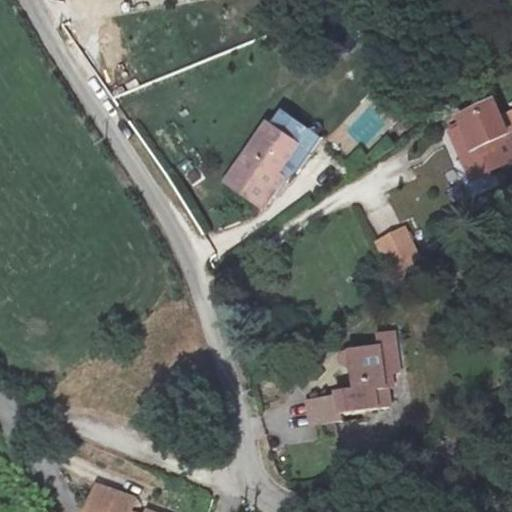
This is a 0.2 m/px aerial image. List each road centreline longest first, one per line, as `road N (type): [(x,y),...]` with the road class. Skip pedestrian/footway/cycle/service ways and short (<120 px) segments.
road 1 (unclassified): [(26,0),(56,63),(159,183),(282,510)]
road 2 (unclassified): [(282,510),(0,376)]
road 3 (unclassified): [(282,510),(409,452),(511,470)]
